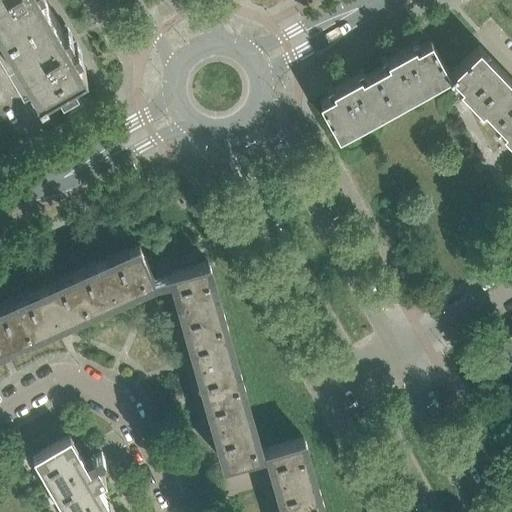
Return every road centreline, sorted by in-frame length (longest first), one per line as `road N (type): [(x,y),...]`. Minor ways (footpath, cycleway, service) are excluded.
road 1 (tertiary): [(397,352),(259,108)]
road 2 (tertiary): [(222,133),(355,377)]
road 3 (residential): [(185,511),(140,424),(107,390),(52,379),(0,408)]
road 4 (tertiary): [(485,511),(397,352)]
road 5 (tertiary): [(355,377),(429,511)]
road 6 (residential): [(63,177),(187,123)]
road 7 (residential): [(172,100),(88,150),(63,177)]
road 8 (residential): [(397,352),(511,285)]
